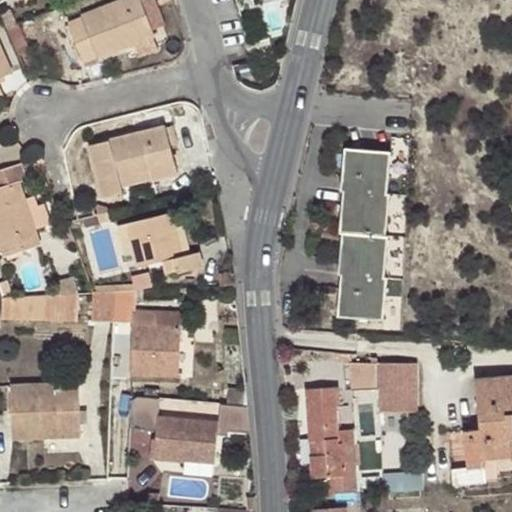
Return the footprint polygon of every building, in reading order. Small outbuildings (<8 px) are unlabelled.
[(153,30),(141,0),(126,0),(69,22),(86,62),(133,44),(155,36),(153,30)] [(154,0),(141,0),(153,30),(164,25),(154,0)] [(8,28),(20,56),(31,51),(19,24),(8,28)] [(155,36),(133,44),(139,58),(159,50),(155,36)] [(248,43),(251,62),(274,57),(269,38),(248,43)] [(0,77),(10,73),(0,50),(0,77)] [(156,170),(159,179),(179,173),(168,126),(91,145),(104,197),(125,192),(124,187),(121,180),(156,170)] [(387,194),(390,151),(344,148),(341,190),(343,190),(387,194)] [(38,231),(28,208),(20,182),(27,179),(23,166),(0,173),(0,235),(8,256),(42,245),(38,231)] [(124,187),(159,179),(156,170),(121,180),(124,187)] [(343,233),(386,236),(389,194),(387,194),(343,190),(340,233),(343,233)] [(40,203),(28,208),(38,231),(48,227),(40,203)] [(173,231),(179,230),(175,213),(129,223),(137,266),(164,261),(168,274),(204,267),(203,252),(185,256),(179,257),(173,231)] [(185,256),(179,230),(173,231),(179,257),(185,256)] [(342,273),(385,276),(388,236),(386,236),(343,233),(340,273),(342,273)] [(339,317),(384,320),(387,277),(385,276),(342,273),(339,317)] [(63,277),(63,291),(5,294),(6,320),(82,317),(81,277),(63,277)] [(136,312),(137,290),(96,293),(95,293),(88,293),(89,319),(133,320),(133,374),(154,374),(155,372),(170,372),(172,344),(178,345),(178,314),(136,312)] [(377,364),(351,364),(353,392),(379,390),(377,364)] [(511,377),(476,381),(481,430),(463,431),(468,466),(484,465),(483,458),(511,456),(511,437),(511,438),(511,437),(511,377)] [(82,435),(79,386),(10,390),(12,439),(82,435)] [(360,490),(356,427),(339,428),(338,406),(341,406),(340,387),(308,389),(314,477),(327,476),(329,492),(360,490)] [(243,431),(246,406),(221,403),(220,429),(243,431)] [(212,462),(217,423),(158,418),(155,456),(212,462)] [(426,469),(389,471),(390,489),(427,488),(426,469)]
